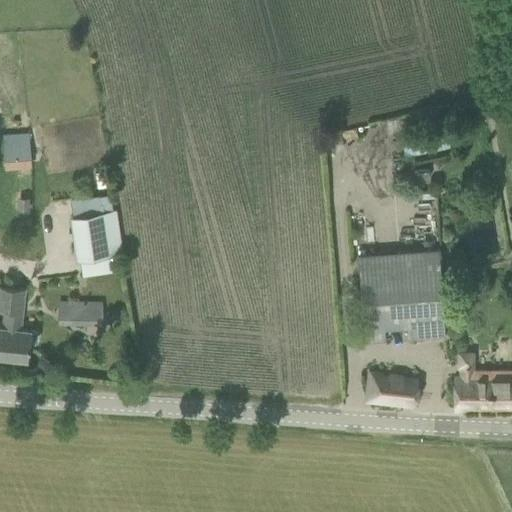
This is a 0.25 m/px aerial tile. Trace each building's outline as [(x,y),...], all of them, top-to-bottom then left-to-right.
[(444,127),(401,132),(403,154),(447,149),(444,127)] [(3,146),(4,168),(30,166),(28,144),(3,146)] [(109,194),(98,196),(100,211),(111,209),(109,194)] [(71,215),(77,258),(78,258),(81,275),(109,271),(106,255),(122,252),(116,209),(111,209),(100,211),(71,215)] [(357,253),(363,340),(384,339),(384,326),(402,325),(403,337),(444,335),(438,247),(357,253)] [(30,330),(30,328),(20,327),(25,287),(0,284),(0,309),(3,310),(1,325),(0,324),(0,356),(27,359),(29,343),(31,344),(37,341),(37,333),(32,330),(30,330)] [(72,322),(101,323),(102,301),(72,300),(72,322)] [(511,367),(474,368),(474,349),(456,350),(455,368),(458,368),(458,375),(454,375),(454,408),(511,407),(511,367)] [(370,375),(367,399),(413,404),(416,380),(370,375)]
